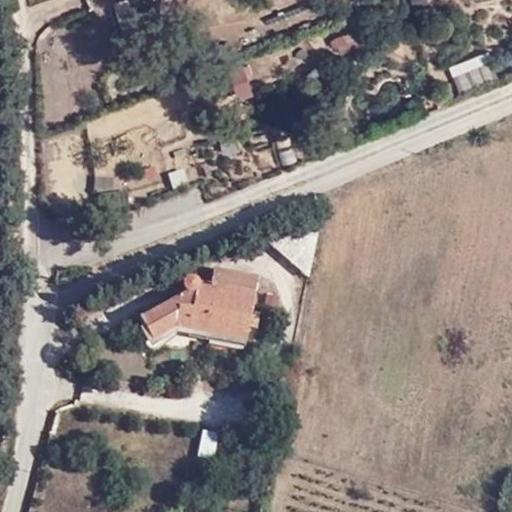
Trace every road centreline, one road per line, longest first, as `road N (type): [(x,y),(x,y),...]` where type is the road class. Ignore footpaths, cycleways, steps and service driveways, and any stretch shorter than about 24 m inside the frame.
road 1 (unclassified): [(31,306),(511,105)]
road 2 (unclassified): [(31,306),(19,27)]
road 3 (unclassified): [(7,511),(30,404),(31,306)]
